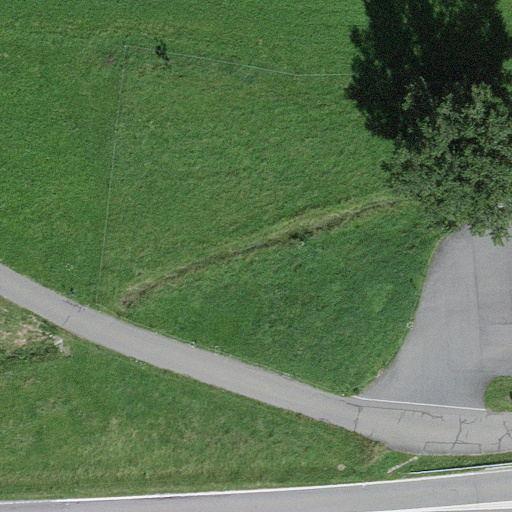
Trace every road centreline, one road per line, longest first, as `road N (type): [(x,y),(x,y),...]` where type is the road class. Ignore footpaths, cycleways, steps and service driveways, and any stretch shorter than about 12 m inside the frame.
road 1 (unclassified): [(511,433),(421,434),(358,418),(141,345),(0,280)]
road 2 (secondary): [(376,511),(511,504)]
